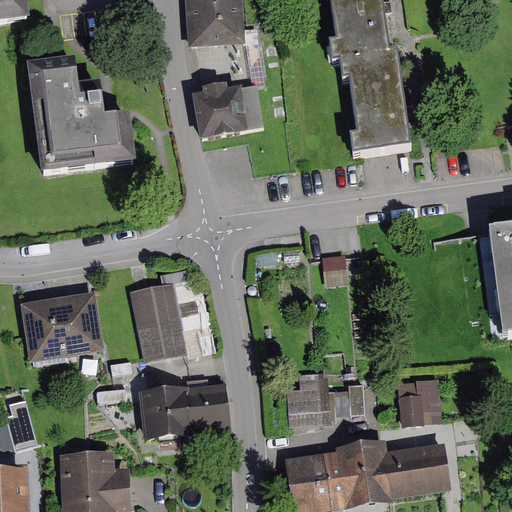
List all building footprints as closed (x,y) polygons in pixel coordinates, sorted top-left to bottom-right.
[(0,0),(0,34),(30,31),(25,0),(0,0)] [(242,0),(189,0),(192,47),(246,44),(242,0)] [(386,0),(335,0),(341,45),(334,46),(337,69),(342,68),(344,83),(358,81),(365,138),(353,139),(356,158),(416,150),(404,54),(393,56),(391,41),(386,0)] [(103,101),(81,103),(76,63),(28,69),(42,180),(137,168),(131,120),(106,123),(103,101)] [(265,134),(258,92),(228,97),(228,92),(203,96),(204,101),(193,103),(201,148),(248,140),(248,137),(265,134)] [(511,234),(490,238),(503,342),(511,341),(511,234)] [(351,257),(326,258),(328,291),(352,290),(351,257)] [(172,289),(132,296),(145,364),(185,356),(172,289)] [(97,300),(26,309),(33,364),(104,354),(97,300)] [(331,378),(280,380),(283,433),(334,430),(331,378)] [(441,385),(399,386),(400,428),(424,427),(424,414),(441,414),(441,385)] [(229,388),(145,395),(150,449),(233,441),(229,388)] [(15,458),(39,452),(26,406),(10,410),(13,421),(6,423),(7,427),(14,454),(15,458)] [(0,457),(14,454),(7,427),(0,428),(0,457)] [(449,443),(292,464),(298,511),(336,511),(457,496),(449,443)] [(61,463),(63,511),(131,511),(130,478),(115,478),(114,461),(61,463)] [(0,511),(30,511),(29,479),(0,480),(0,511)]
